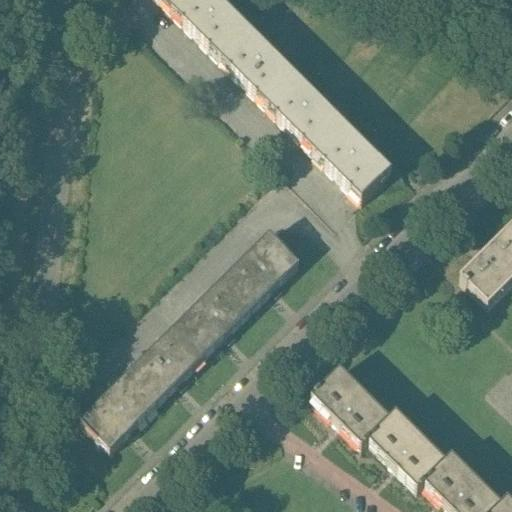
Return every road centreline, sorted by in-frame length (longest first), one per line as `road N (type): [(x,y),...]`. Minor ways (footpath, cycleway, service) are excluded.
road 1 (residential): [(29,511),(67,0)]
road 2 (residential): [(242,408),(511,137)]
road 3 (residential): [(387,511),(242,408)]
road 4 (residential): [(135,511),(242,408)]
